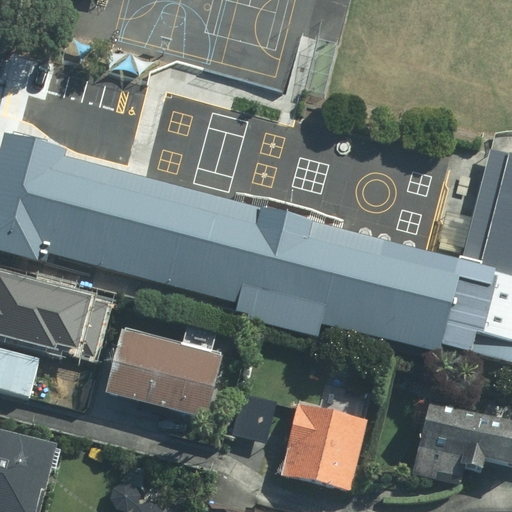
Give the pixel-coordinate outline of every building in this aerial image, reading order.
[(14,136),(0,183),(0,253),(44,265),(45,263),(52,265),(54,257),(245,307),(243,313),(254,316),(252,322),(327,341),(330,328),(450,359),(452,352),(487,361),(504,274),(467,264),(73,162),(73,154),(14,136)] [(511,156),(496,153),(467,264),(504,274),(511,276),(511,156)] [(0,274),(0,329),(36,339),(49,288),(0,274)] [(511,365),(511,276),(504,274),(487,361),(511,365)] [(228,354),(128,328),(112,390),(212,416),(228,354)] [(42,350),(0,338),(0,393),(28,401),(42,350)] [(511,418),(434,401),(418,475),(462,484),(469,455),(511,464),(511,418)] [(373,421),(301,402),(283,472),(355,491),(373,421)] [(43,511),(61,443),(0,427),(0,511),(43,511)] [(168,511),(167,510),(164,508),(161,506),(158,505),(155,504),(151,504),(148,505),(148,503),(148,500),(148,497),(147,495),(146,492),(144,490),(142,488),(140,486),(137,485),(135,484),(132,484),(129,484),(126,485),(124,486),(120,489),(118,491),(117,493),(116,496),(115,499),(115,502),(116,504),(116,507),(118,510),(120,511),(119,511),(168,511)] [(248,511),(210,502),(207,511),(248,511)]
